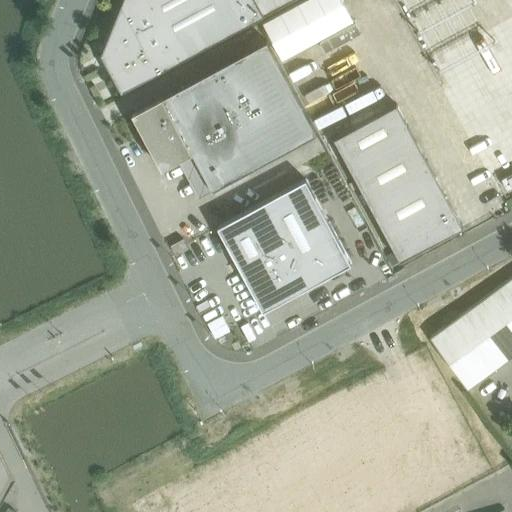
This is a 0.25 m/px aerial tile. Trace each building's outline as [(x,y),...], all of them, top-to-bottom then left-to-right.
[(114,23),(102,54),(122,92),(265,16),(292,0),(123,0),(122,5),(127,16),(114,23)] [(342,0),(302,0),(263,22),(283,59),(354,20),(342,0)] [(318,134),(267,41),(132,113),(162,169),(193,152),(213,190),(318,134)] [(397,104),(334,138),(400,261),(464,227),(397,104)] [(511,174),(502,179),(508,190),(511,187),(511,174)] [(351,264),(306,179),(218,227),(263,311),(351,264)] [(183,238),(171,245),(176,255),(189,249),(183,238)] [(511,277),(430,337),(468,389),(511,356),(511,277)]
